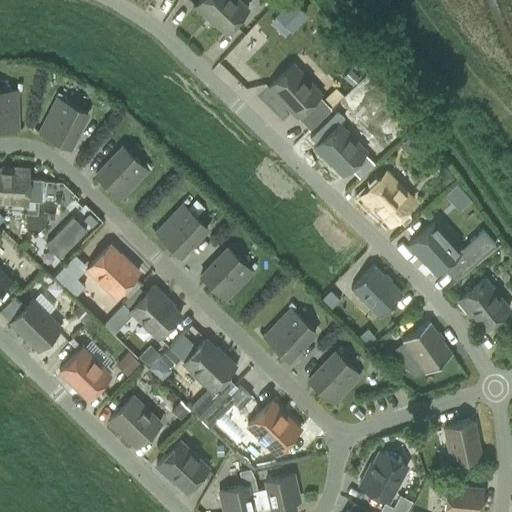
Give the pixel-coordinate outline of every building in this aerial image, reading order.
[(237,0),(200,0),(195,6),(208,19),(209,17),(225,33),(246,9),(237,0)] [(291,2),(276,18),(289,31),(304,15),(291,2)] [(281,99),(296,115),(320,94),(292,64),(268,87),(280,101),(281,99)] [(349,70),(342,77),(351,86),(358,79),(349,70)] [(0,128),(16,129),(15,89),(0,89),(0,128)] [(69,147),(87,113),(57,97),(39,132),(69,147)] [(391,116),(380,126),(395,141),(405,131),(391,116)] [(342,174),(365,152),(337,123),(313,146),(326,159),(328,157),(332,163),(342,174)] [(95,174),(119,197),(146,169),(122,146),(95,174)] [(2,169),(0,168),(0,200),(26,202),(28,169),(9,168),(9,170),(2,170),(2,169)] [(440,173),(439,180),(443,185),(453,178),(445,168),(440,173)] [(360,195),(373,208),(375,207),(380,211),(379,212),(390,223),(412,201),(384,172),(360,195)] [(155,233),(180,256),(206,228),(182,205),(155,233)] [(86,229),(72,216),(45,243),(59,257),(86,229)] [(436,273),(459,251),(432,222),(408,244),(420,257),(422,256),(426,261),(426,262),(436,273)] [(491,232),(481,240),(490,249),(499,242),(491,232)] [(86,267),(115,295),(121,290),(133,277),(138,272),(125,259),(123,261),(118,256),(119,255),(108,245),(86,267)] [(200,275),(224,299),(251,271),(227,247),(200,275)] [(402,293),(373,265),(350,288),(379,316),(402,293)] [(63,266),(54,276),(73,295),(83,285),(76,278),(63,266)] [(0,291),(10,281),(0,271),(0,291)] [(133,277),(121,290),(128,296),(138,286),(140,284),(133,277)] [(508,309),(483,278),(457,299),(468,313),(470,311),(474,317),(483,329),(508,309)] [(152,286),(129,309),(133,313),(142,322),(151,331),(157,337),(180,315),(169,304),(169,305),(163,300),(165,298),(152,286)] [(9,321),(37,350),(60,327),(32,299),(9,321)] [(123,303),(103,323),(113,333),(133,313),(129,309),(123,303)] [(79,305),(73,311),(84,322),(90,315),(79,305)] [(287,360),(314,332),(290,309),(263,337),(287,360)] [(428,321),(402,339),(424,372),(451,354),(428,321)] [(398,334),(394,328),(389,331),(394,337),(398,334)] [(365,329),(356,337),(364,346),(373,338),(365,329)] [(205,339),(183,362),(208,387),(188,407),(199,418),(219,398),(211,390),(234,366),(222,353),(220,355),(214,350),(215,349),(205,339)] [(150,345),(140,356),(148,364),(155,357),(158,353),(150,345)] [(169,346),(159,356),(169,366),(179,356),(169,346)] [(87,397),(109,375),(80,347),(58,370),(87,397)] [(334,351),(308,379),(332,403),(359,375),(334,351)] [(126,354),(115,365),(126,376),(137,364),(126,354)] [(159,356),(149,366),(161,378),(171,368),(169,366),(159,356)] [(219,398),(199,418),(208,427),(232,402),(238,408),(250,396),(238,384),(230,392),(227,390),(219,398)] [(137,446),(159,423),(131,395),(108,419),(137,446)] [(246,425),(276,453),(299,429),(286,415),(284,417),(279,412),(280,412),(269,401),(246,425)] [(178,403),(171,410),(180,419),(187,411),(178,403)] [(451,463),(480,456),(472,421),(443,427),(451,463)] [(420,428),(415,436),(423,441),(428,432),(420,428)] [(155,464),(169,477),(170,475),(175,480),(174,481),(186,491),(208,468),(178,440),(155,464)] [(372,464),(369,470),(367,469),(358,485),(388,501),(406,465),(378,451),(371,464),(372,464)] [(266,487),(257,489),(262,509),(271,507),(272,511),(294,511),(292,502),(298,501),(292,473),(265,480),(266,487)] [(251,511),(252,511),(262,509),(257,489),(247,492),(246,484),(218,491),(223,511),(251,511)] [(480,511),(482,489),(446,486),(443,511),(480,511)] [(398,494),(391,507),(401,511),(404,511),(411,501),(398,494)]
